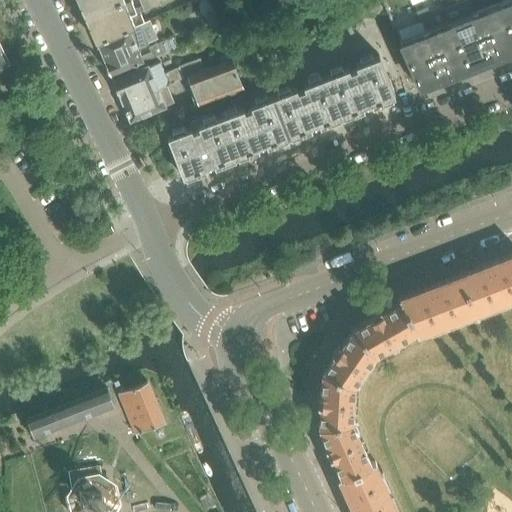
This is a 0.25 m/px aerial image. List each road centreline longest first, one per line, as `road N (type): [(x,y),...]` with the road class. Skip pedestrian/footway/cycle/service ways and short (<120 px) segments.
road 1 (residential): [(148,228),(511,84)]
road 2 (tertiary): [(240,333),(268,306),(511,220)]
road 3 (residential): [(148,228),(39,0)]
road 4 (tertiary): [(311,511),(234,366),(240,333)]
road 5 (residential): [(240,333),(193,310),(148,228)]
